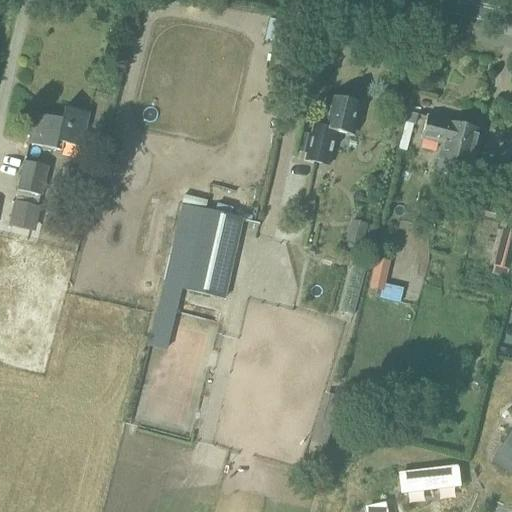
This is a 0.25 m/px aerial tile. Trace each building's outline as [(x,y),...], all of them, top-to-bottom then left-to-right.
[(313,127),(311,137),(305,161),(329,166),(336,134),(351,138),(359,104),(333,98),(329,117),(326,116),(323,129),(313,127)] [(78,147),(82,133),(85,133),(89,115),(64,109),(61,121),(54,119),(35,115),(28,145),(55,151),(62,152),(63,144),(78,147)] [(413,126),(415,126),(418,116),(408,113),(405,124),(413,126)] [(428,118),(422,139),(443,145),(439,160),(437,171),(468,179),(470,169),(480,131),(470,129),(464,127),(464,124),(457,122),(455,124),(454,124),(453,125),(428,118)] [(24,163),(17,191),(39,196),(41,197),(47,168),(24,163)] [(473,163),(468,182),(484,186),(477,211),(499,216),(510,173),(489,167),(473,163)] [(14,204),(9,226),(30,231),(36,209),(36,207),(39,196),(17,191),(14,204)] [(162,286),(182,290),(224,300),(243,219),(202,210),(181,205),(162,286)] [(361,248),(367,225),(351,221),(345,244),(361,248)] [(510,271),(511,262),(511,246),(498,243),(492,267),(493,267),(491,275),(507,278),(509,271),(510,271)] [(390,262),(376,259),(369,289),(383,292),(390,262)] [(312,443),(328,448),(342,398),(326,394),(312,443)] [(511,435),(499,456),(511,464),(511,435)] [(459,468),(400,475),(403,494),(461,487),(459,468)]
